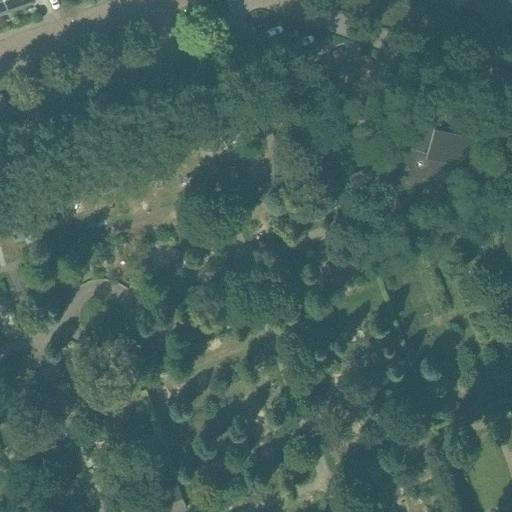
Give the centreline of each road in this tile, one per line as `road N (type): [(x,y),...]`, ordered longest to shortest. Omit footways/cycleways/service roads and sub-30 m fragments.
road 1 (residential): [(0,59),(162,0)]
road 2 (residential): [(403,48),(283,0)]
